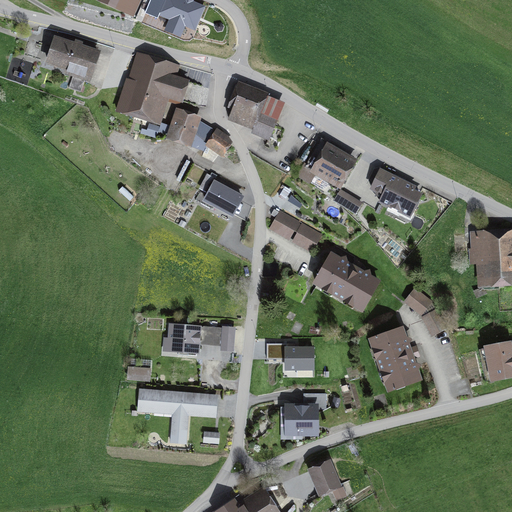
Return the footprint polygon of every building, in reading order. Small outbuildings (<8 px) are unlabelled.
[(132,14),(138,1),(135,0),(100,0),(101,0),(132,14)] [(202,8),(183,0),(151,0),(146,13),(157,18),(159,13),(172,19),(167,30),(179,35),(184,24),(194,28),(202,8)] [(80,44),(73,41),(72,46),(55,40),(47,63),(65,69),(64,72),(72,75),(68,88),(79,91),(83,79),(88,80),(96,54),(80,48),(80,44)] [(178,65),(170,63),(142,54),(132,87),(125,85),(122,92),(116,111),(123,113),(125,107),(153,115),(151,122),(157,124),(160,117),(166,97),(180,101),(186,81),(174,77),(178,65)] [(270,139),(278,120),(275,119),(282,104),(239,86),(236,85),(228,104),(234,107),(229,119),(254,130),(253,131),(270,139)] [(177,112),(168,137),(188,143),(196,119),(177,112)] [(217,136),(211,144),(221,151),(227,143),(217,136)] [(351,162),(319,144),(307,165),(305,164),(298,176),(310,183),(317,171),(333,180),(329,185),(336,189),(339,183),(351,162)] [(409,216),(422,191),(394,178),(381,171),(372,189),(386,196),(382,203),(409,216)] [(240,200),(241,197),(215,183),(205,201),(231,215),(232,214),(247,222),(252,207),(240,200)] [(361,204),(339,192),(333,202),(355,214),(361,204)] [(319,235),(279,211),(271,227),(311,250),(319,235)] [(511,232),(476,234),(477,251),(472,251),(472,262),(483,261),(485,289),(498,288),(498,283),(511,281),(511,232)] [(340,259),(331,254),(315,282),(361,308),(377,281),(369,276),(368,272),(363,273),(357,269),(361,263),(354,259),(351,266),(345,262),(344,258),(340,259)] [(422,313),(431,301),(415,289),(406,300),(422,313)] [(446,327),(437,309),(424,316),(433,334),(446,327)] [(178,350),(178,355),(188,356),(188,351),(197,351),(199,329),(171,326),(169,349),(178,350)] [(204,327),(203,339),(206,343),(223,344),(222,349),(232,350),(234,329),(204,327)] [(372,339),(389,389),(419,378),(416,369),(418,365),(414,363),(412,358),(420,356),(416,345),(409,348),(407,343),(409,339),(405,337),(402,328),(372,339)] [(511,344),(482,350),(484,361),(490,360),(494,380),(511,376),(511,359),(511,360),(510,357),(511,356),(511,344)] [(313,349),(285,349),(286,371),(314,371),(313,349)] [(130,376),(147,378),(148,370),(131,369),(130,376)] [(216,414),(217,399),(143,393),(142,408),(155,409),(155,406),(173,407),(171,432),(186,433),(188,411),(216,414)] [(315,432),(315,408),(288,408),(288,432),(315,432)] [(218,443),(219,433),(205,432),(204,442),(218,443)] [(310,470),(319,493),(338,485),(329,462),(310,470)] [(278,511),(268,495),(242,511),(236,502),(220,511),(278,511)]
